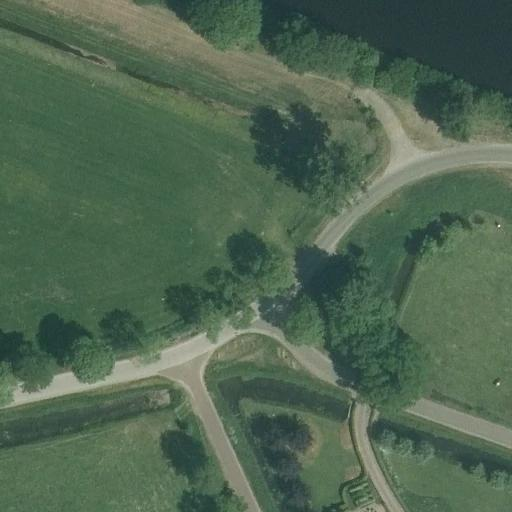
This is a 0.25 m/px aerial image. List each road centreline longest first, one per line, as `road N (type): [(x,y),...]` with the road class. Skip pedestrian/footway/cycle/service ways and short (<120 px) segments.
road 1 (unclassified): [(511,152),(451,155),(382,186),(265,304)]
road 2 (unclassified): [(265,304),(324,369),(511,439)]
road 3 (unclassified): [(0,397),(182,355)]
road 4 (unclassified): [(252,511),(182,355)]
